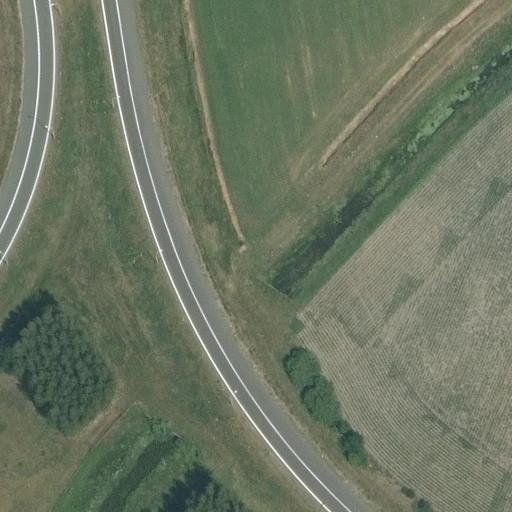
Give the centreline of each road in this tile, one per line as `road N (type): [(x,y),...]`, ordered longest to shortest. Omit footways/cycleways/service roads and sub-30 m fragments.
road 1 (motorway): [(338,511),(242,397),(177,276),(149,206),(109,0)]
road 2 (motorway): [(41,0),(45,100),(32,169),(0,246)]
